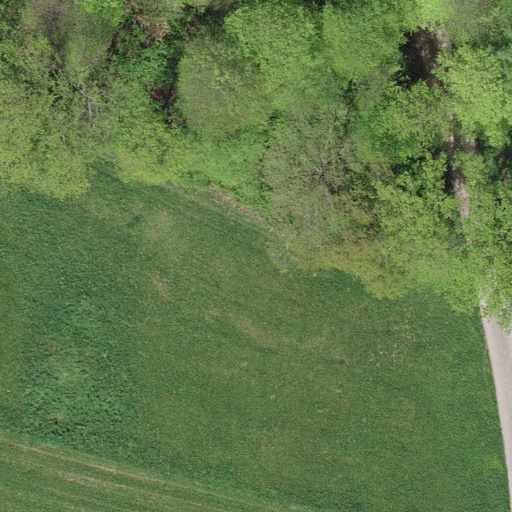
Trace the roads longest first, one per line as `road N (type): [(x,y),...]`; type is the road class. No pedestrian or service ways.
road 1 (track): [(0,105),(502,320)]
road 2 (track): [(511,381),(414,0)]
